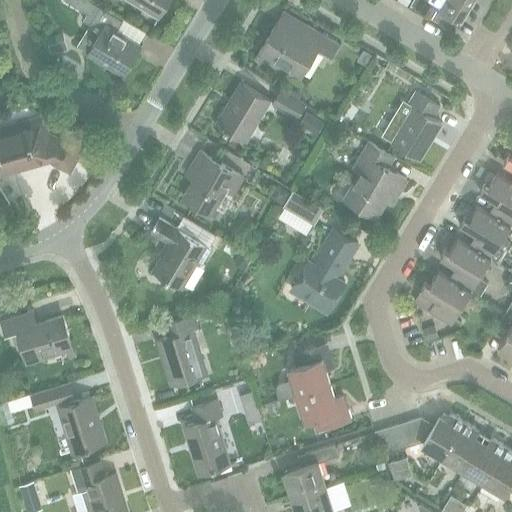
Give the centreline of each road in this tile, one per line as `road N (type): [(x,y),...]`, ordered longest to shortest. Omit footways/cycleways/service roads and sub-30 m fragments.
road 1 (residential): [(511,393),(461,369),(421,381),(399,374),(375,301),(496,89)]
road 2 (residential): [(167,511),(72,236)]
road 3 (residential): [(136,133),(44,77),(14,0)]
road 4 (residential): [(136,133),(217,0)]
road 5 (residential): [(474,76),(352,0)]
road 6 (residential): [(72,236),(136,133)]
